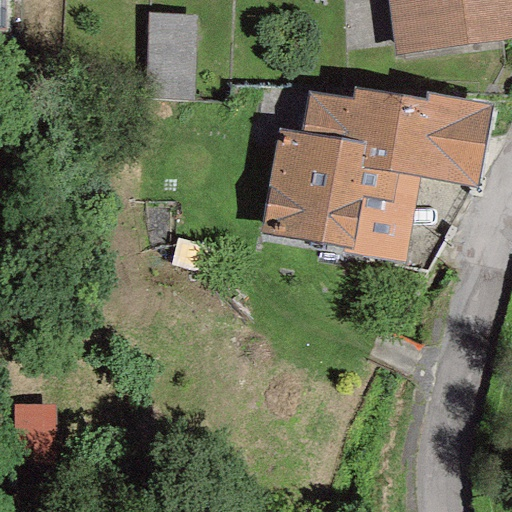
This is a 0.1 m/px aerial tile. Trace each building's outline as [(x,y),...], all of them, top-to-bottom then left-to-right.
[(398,0),(405,46),(511,32),(511,6),(511,0),(398,0)] [(193,100),(196,17),(148,14),(146,98),(193,100)] [(429,116),(361,104),(359,115),(320,108),(313,147),(291,143),(273,225),(346,241),(347,238),(356,194),(388,200),(394,170),(409,172),(470,182),(482,114),(432,105),(429,116)] [(395,247),(409,172),(394,170),(388,200),(356,194),(347,238),(395,247)] [(53,406),(14,405),(13,464),(53,465),(53,406)]
